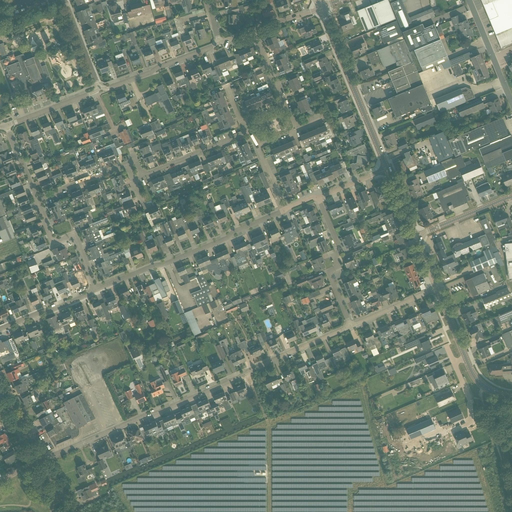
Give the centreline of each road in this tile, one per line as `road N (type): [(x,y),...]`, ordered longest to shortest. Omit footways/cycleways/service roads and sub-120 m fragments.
road 1 (residential): [(40,461),(349,327)]
road 2 (residential): [(94,289),(284,211)]
road 3 (unclassified): [(385,169),(318,9)]
road 4 (residential): [(349,327),(329,277),(338,247),(318,197)]
road 5 (residential): [(99,90),(218,43)]
